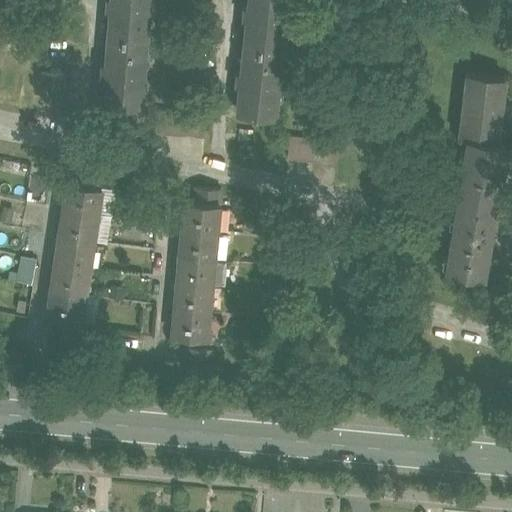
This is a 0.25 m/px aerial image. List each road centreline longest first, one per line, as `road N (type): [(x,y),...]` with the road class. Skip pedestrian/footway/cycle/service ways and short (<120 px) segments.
road 1 (secondary): [(511,462),(0,415)]
road 2 (residential): [(318,198),(0,130)]
road 3 (residential): [(416,312),(374,307),(348,289),(330,254),(318,198)]
road 4 (residential): [(416,312),(383,225),(359,208),(318,198)]
